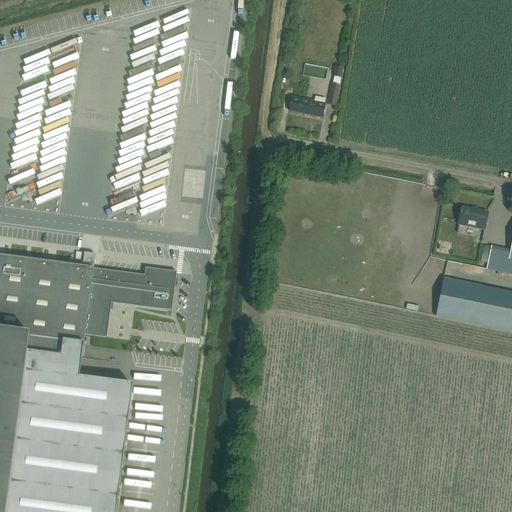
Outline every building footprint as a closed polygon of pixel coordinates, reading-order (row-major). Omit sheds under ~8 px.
[(335,67),(330,96),(328,105),(335,107),(342,68),(335,67)] [(313,102),(292,98),(289,112),(322,118),(325,105),(323,104),(324,100),(314,98),(313,102)] [(225,173),(226,149),(214,149),(213,172),(225,173)] [(460,215),(458,225),(484,231),(487,214),(462,209),(461,213),(460,213),(460,215)] [(486,270),(505,274),(511,275),(511,242),(510,251),(490,247),(490,248),(483,246),(480,262),(487,263),(486,270)] [(176,326),(181,327),(190,328),(196,276),(182,274),(181,280),(175,279),(176,273),(145,269),(144,276),(14,259),(14,256),(4,254),(3,258),(0,257),(0,511),(115,511),(132,386),(79,379),(83,345),(85,335),(106,338),(111,303),(172,311),(175,284),(181,285),(176,326)] [(511,334),(511,292),(443,279),(435,318),(511,334)]
